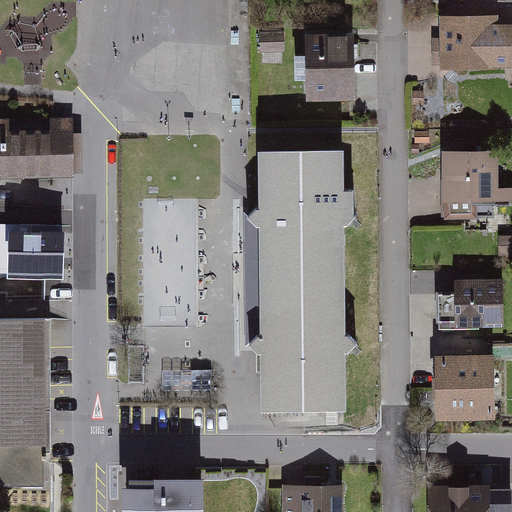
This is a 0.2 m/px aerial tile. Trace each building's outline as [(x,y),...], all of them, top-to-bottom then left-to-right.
[(495,16),(439,16),(440,68),(511,66),(511,24),(495,25),(495,16)] [(261,29),(261,45),(280,46),(281,30),(261,29)] [(352,37),(301,36),(300,104),(351,104),(352,37)] [(0,177),(72,175),(70,119),(48,119),(48,130),(9,131),(9,120),(0,120),(0,177)] [(496,147),(441,149),(444,218),(475,217),(474,203),(511,201),(511,191),(511,189),(497,189),(496,147)] [(268,228),(269,334),(260,344),(269,353),(269,410),(357,409),(357,350),(366,344),(357,335),(356,224),(366,218),(356,206),(355,150),(267,150),(268,208),(256,218),(268,228)] [(182,222),(144,223),(148,322),(201,320),(197,243),(183,244),(182,222)] [(0,269),(26,269),(26,271),(64,270),(62,231),(45,232),(45,225),(0,225),(0,269)] [(511,237),(493,238),(494,260),(511,259),(511,237)] [(501,279),(455,280),(455,294),(437,294),(438,330),(502,328),(501,279)] [(0,482),(43,483),(44,443),(51,443),(52,320),(0,319),(0,482)] [(495,420),(494,355),(434,357),(436,422),(495,420)] [(342,511),(342,485),(278,487),(279,511),(342,511)] [(511,511),(511,494),(489,495),(489,486),(429,487),(429,511),(511,511)] [(206,511),(207,487),(122,487),(122,511),(206,511)]
